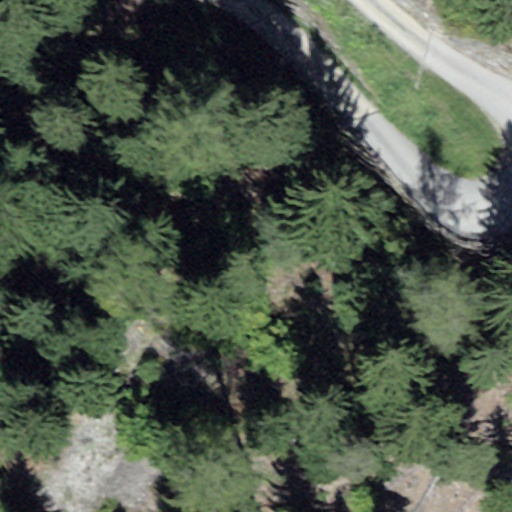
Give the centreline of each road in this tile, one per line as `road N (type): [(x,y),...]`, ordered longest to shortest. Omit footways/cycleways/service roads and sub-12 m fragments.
road 1 (unclassified): [(511,217),(481,231),(424,204),(247,0)]
road 2 (unclassified): [(370,0),(487,81),(511,126)]
